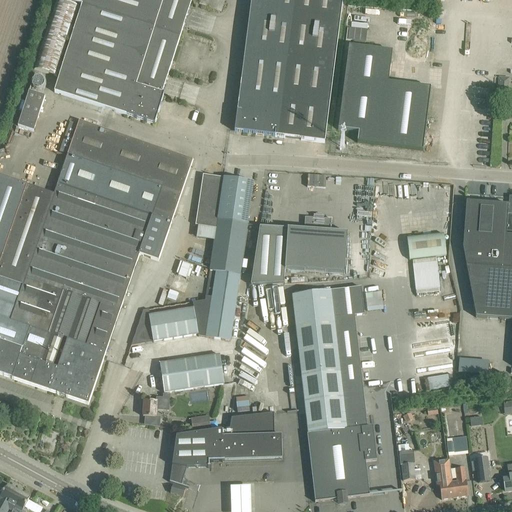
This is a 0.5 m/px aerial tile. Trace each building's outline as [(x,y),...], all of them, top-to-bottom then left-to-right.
[(60,74),(54,93),(105,109),(103,115),(113,118),(115,112),(137,119),(155,125),(157,116),(164,95),(162,94),(191,0),(60,0),(61,1),(81,7),(62,70),(60,74)] [(251,0),(236,122),(235,132),(324,143),(342,0),(251,0)] [(60,74),(62,70),(60,69),(79,8),(56,1),(34,70),(57,77),(58,73),(60,74)] [(350,37),(367,38),(368,24),(350,23),(350,37)] [(349,47),(338,130),(359,133),(358,143),(422,152),(430,89),(388,83),(392,53),(349,47)] [(34,79),(37,90),(47,88),(45,77),(34,79)] [(510,78),(498,77),(498,93),(509,93),(510,78)] [(29,91),(18,127),(34,132),(40,112),(41,108),(45,96),(29,91)] [(0,374),(12,379),(59,395),(67,398),(88,405),(104,360),(110,340),(121,309),(127,292),(137,263),(140,255),(158,262),(193,161),(109,132),(111,126),(101,123),(99,129),(79,122),(78,126),(70,123),(60,153),(68,156),(58,185),(54,195),(44,192),(27,186),(0,176),(0,374)] [(203,175),(196,226),(216,229),(223,178),(203,175)] [(214,242),(206,297),(212,298),(236,302),(254,183),(223,178),(216,229),(214,242)] [(466,202),(462,249),(475,317),(511,319),(511,231),(506,231),(508,206),(466,202)] [(288,229),(285,270),(345,273),(347,233),(331,232),(332,219),(323,219),(324,216),(322,216),(322,215),(316,215),(316,216),(314,216),(314,218),(305,218),(304,230),(288,229)] [(260,227),(251,286),(284,284),(285,270),(288,229),(260,227)] [(443,236),(407,239),(409,261),(445,257),(443,236)] [(189,279),(194,265),(181,261),(177,275),(189,279)] [(364,315),(361,288),(292,296),(308,435),(307,435),(315,503),(338,500),(338,504),(347,503),(346,499),(369,496),(365,463),(376,461),(372,427),(367,428),(354,316),(364,315)] [(372,293),(372,296),(366,297),(369,312),(385,310),(382,291),(372,293)] [(236,302),(212,298),(206,338),(230,342),(236,302)] [(198,335),(194,309),(150,316),(149,316),(153,343),(198,335)] [(131,346),(153,343),(149,316),(150,316),(149,310),(143,311),(131,346)] [(224,385),(220,356),(160,364),(164,394),(224,385)] [(460,360),(459,375),(488,376),(489,361),(460,360)] [(426,390),(451,388),(450,376),(425,378),(426,390)] [(144,402),(143,417),(156,418),(156,410),(165,411),(166,404),(169,404),(170,395),(166,395),(166,399),(163,399),(156,398),(156,403),(144,402)] [(238,412),(250,411),(249,397),(237,398),(238,412)] [(282,460),(282,436),(280,436),(280,435),(273,435),(272,413),(231,419),(230,429),(176,437),(170,483),(181,486),(187,468),(209,468),(209,463),(224,462),(282,460)] [(209,417),(198,418),(200,432),(211,430),(209,417)] [(468,453),(466,438),(447,440),(448,455),(468,453)] [(415,464),(413,454),(399,456),(400,466),(401,466),(403,482),(415,480),(415,478),(414,470),(414,464),(415,464)] [(448,461),(437,463),(438,470),(438,472),(438,477),(439,485),(440,485),(439,485),(440,487),(441,500),(455,498),(453,483),(451,483),(448,461)] [(486,461),(474,463),(477,487),(489,485),(486,461)] [(508,477),(503,478),(503,482),(505,492),(511,490),(511,466),(507,467),(508,477)] [(464,468),(450,470),(452,480),(457,480),(457,482),(453,483),(455,498),(468,497),(466,481),(464,468)] [(0,511),(6,511),(18,491),(7,485),(0,497),(0,511)] [(186,490),(173,486),(170,493),(183,497),(186,490)] [(253,511),(252,487),(232,487),(232,511),(253,511)] [(18,491),(9,509),(13,511),(12,511),(25,511),(23,511),(30,498),(18,491)]
